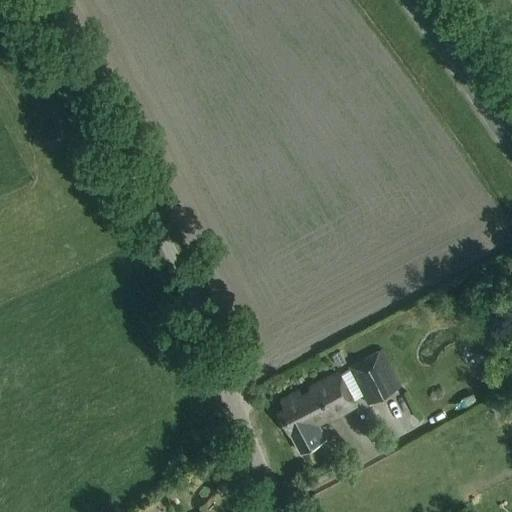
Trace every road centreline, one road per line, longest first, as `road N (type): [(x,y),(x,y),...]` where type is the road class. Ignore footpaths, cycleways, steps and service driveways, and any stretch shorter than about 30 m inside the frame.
road 1 (primary): [(511,140),(415,0)]
road 2 (unclassified): [(276,511),(229,384)]
